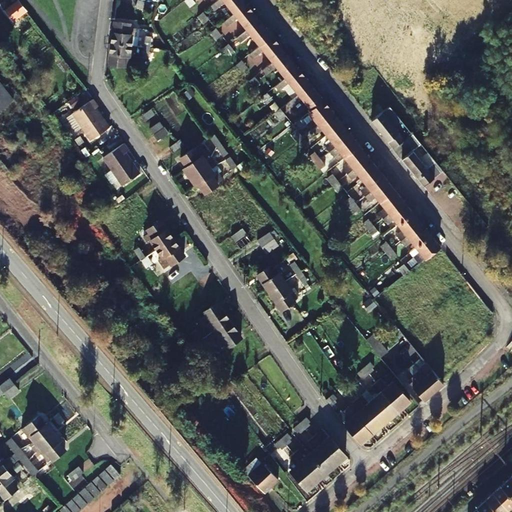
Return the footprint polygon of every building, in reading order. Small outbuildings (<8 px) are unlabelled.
[(225,2),(235,14),(247,5),(243,0),(218,0),(212,5),(215,9),(225,2)] [(20,2),(7,12),(14,21),(27,11),(20,2)] [(228,26),(238,18),(247,30),(260,20),(247,5),(235,14),(225,22),(228,26)] [(204,23),(209,18),(203,12),(198,16),(204,23)] [(241,42),(251,34),(261,46),(273,37),(260,20),(247,30),(238,38),(239,39),(241,42)] [(113,43),(132,46),(134,35),(138,35),(139,27),(132,26),(132,24),(116,22),(113,43)] [(217,29),(211,33),(217,40),(222,36),(217,29)] [(252,55),(254,58),(264,50),(273,61),(285,52),(273,37),(261,46),(251,54),(252,55)] [(131,55),(132,46),(113,43),(110,65),(126,66),(127,63),(134,64),(135,56),(131,55)] [(230,46),(225,50),(230,55),(235,51),(230,46)] [(267,74),(277,66),(286,78),(298,68),(285,52),(273,61),(263,69),(265,71),(267,74)] [(238,66),(243,72),(248,68),(243,62),(238,66)] [(280,90),(289,82),(299,94),(311,84),(298,68),(286,78),(276,86),(278,88),(280,90)] [(256,78),(250,82),(255,87),(260,83),(256,78)] [(0,93),(9,105),(14,101),(5,88),(0,81),(0,93)] [(293,106),(303,98),(312,110),(324,101),(311,84),(299,94),(289,102),(290,103),(293,106)] [(0,111),(9,105),(0,93),(0,111)] [(269,94),(263,98),(268,104),(273,99),(269,94)] [(95,108),(97,106),(92,99),(71,114),(90,140),(108,127),(95,108)] [(314,120),(308,124),(313,130),(334,112),(324,101),(312,110),(309,113),(314,119),(314,120)] [(146,121),(155,114),(152,109),(142,116),(146,121)] [(281,109),(276,114),(281,120),(286,115),(281,109)] [(323,131),(328,136),(343,124),(334,112),(313,130),(317,135),(323,131)] [(405,142),(383,113),(372,121),(395,150),(405,142)] [(160,122),(151,129),(154,133),(163,127),(160,122)] [(326,147),(331,152),(352,135),(343,124),(328,136),(332,142),(326,147)] [(160,141),(169,134),(165,128),(155,135),(160,141)] [(304,137),(298,130),(292,135),(298,141),(304,137)] [(213,137),(220,146),(223,144),(217,135),(213,137)] [(341,153),(346,159),(361,146),(352,135),(331,152),(335,158),(341,153)] [(213,137),(211,138),(218,149),(220,147),(220,146),(213,137)] [(304,137),(298,141),(304,148),(309,144),(304,137)] [(174,154),(186,146),(182,140),(170,148),(174,154)] [(125,153),(128,151),(123,143),(103,157),(123,185),(140,173),(125,153)] [(224,157),(229,153),(223,144),(220,146),(220,147),(218,149),(224,157)] [(206,155),(200,146),(194,150),(193,149),(181,158),(187,168),(195,162),(198,167),(207,161),(203,156),(206,155)] [(344,169),(349,175),(353,171),(353,170),(370,157),(361,146),(346,159),(350,164),(344,169)] [(435,166),(428,171),(412,151),(402,159),(425,187),(444,171),(441,168),(438,170),(435,166)] [(322,160),(316,153),(311,157),(316,164),(322,160)] [(187,168),(185,170),(196,186),(198,184),(207,179),(204,174),(212,168),(214,167),(218,164),(213,157),(207,161),(198,167),(195,162),(187,168)] [(359,175),(363,181),(378,168),(370,157),(353,170),(353,171),(349,175),(353,180),(359,175)] [(229,160),(236,169),(238,167),(232,158),(229,160)] [(229,160),(227,161),(234,170),(236,169),(229,160)] [(322,160),(316,164),(321,171),(327,166),(322,160)] [(217,172),(215,173),(212,168),(204,174),(207,179),(198,184),(205,193),(223,180),(217,172)] [(361,192),(366,198),(388,180),(378,168),(363,181),(368,186),(361,192)] [(339,182),(334,176),(329,180),(334,187),(339,182)] [(377,197),(382,204),(397,191),(388,180),(366,198),(370,202),(377,197)] [(339,182),(334,187),(339,193),(344,188),(339,182)] [(129,207),(143,197),(138,191),(125,201),(129,207)] [(380,215),(384,220),(406,203),(397,191),(382,204),(387,210),(380,215)] [(357,205),(352,198),(346,202),(352,209),(357,205)] [(395,220),(400,226),(414,213),(406,203),(384,220),(388,226),(395,220)] [(357,205),(352,209),(357,216),(362,211),(357,205)] [(397,236),(401,242),(423,224),(414,213),(400,226),(404,231),(397,236)] [(172,237),(160,221),(147,229),(149,232),(143,236),(148,242),(151,240),(157,248),(172,237)] [(375,227),(370,221),(365,225),(370,232),(375,227)] [(401,242),(406,247),(412,242),(417,248),(432,236),(423,224),(401,242)] [(375,227),(370,232),(375,238),(381,234),(375,227)] [(236,242),(247,234),(243,228),(233,237),(236,242)] [(265,253),(282,244),(274,230),(257,240),(265,253)] [(241,248),(251,241),(247,236),(237,243),(241,248)] [(422,254),(415,259),(419,265),(429,257),(441,247),(432,236),(417,248),(422,254)] [(172,237),(157,248),(162,256),(159,258),(164,266),(170,261),(172,264),(185,255),(172,237)] [(392,249),(387,242),(381,246),(387,253),(392,249)] [(145,256),(138,247),(133,251),(139,260),(145,256)] [(441,247),(429,257),(436,265),(447,255),(441,247)] [(392,249),(387,253),(392,259),(398,255),(392,249)] [(145,256),(139,260),(146,269),(151,265),(145,256)] [(302,271),(296,261),(291,265),(297,274),(302,271)] [(405,264),(399,269),(405,276),(411,271),(405,264)] [(283,272),(279,266),(273,270),(271,267),(258,276),(270,293),(286,282),(280,274),(283,272)] [(302,271),(297,274),(303,284),(309,280),(302,271)] [(185,288),(196,279),(192,274),(181,282),(185,288)] [(186,299),(202,287),(198,282),(182,294),(186,299)] [(286,282),(270,293),(282,310),(294,301),(293,300),(298,296),(294,290),(292,291),(286,282)] [(436,302),(434,304),(427,296),(423,299),(463,349),(476,339),(458,316),(452,321),(436,302)] [(443,350),(451,360),(463,349),(423,299),(419,303),(426,311),(424,313),(439,331),(432,336),(443,350)] [(208,322),(213,328),(214,331),(230,320),(217,303),(205,312),(207,314),(201,318),(205,325),(208,322)] [(229,347),(243,338),(230,320),(214,331),(219,336),(220,339),(217,341),(222,348),(228,344),(229,347)] [(203,338),(197,329),(192,333),(198,342),(203,338)] [(203,338),(198,342),(204,351),(209,347),(203,338)] [(374,349),(380,357),(387,352),(380,344),(374,349)] [(381,358),(388,367),(393,363),(386,354),(381,358)] [(252,356),(242,364),(246,370),(256,362),(252,356)] [(372,368),(374,366),(370,362),(366,366),(371,373),(374,370),(372,368)] [(427,363),(417,372),(433,393),(443,383),(442,381),(432,370),(427,363)] [(439,365),(432,370),(442,381),(448,376),(439,365)] [(363,376),(365,378),(371,373),(366,366),(357,373),(361,378),(363,376)] [(433,393),(417,372),(413,375),(419,382),(413,386),(424,400),(433,393)] [(393,382),(388,386),(379,377),(375,381),(399,409),(409,400),(393,382)] [(353,385),(355,383),(351,378),(346,383),(351,390),(354,387),(353,385)] [(0,397),(5,393),(16,385),(12,379),(0,387),(0,397)] [(373,399),(390,417),(399,409),(375,381),(370,386),(378,395),(373,399)] [(343,392),(345,395),(351,390),(346,383),(337,390),(341,394),(343,392)] [(10,399),(20,390),(16,385),(5,393),(10,399)] [(336,398),(333,394),(326,400),(331,407),(337,402),(335,400),(336,398)] [(357,398),(380,425),(390,417),(373,399),(369,402),(362,394),(357,398)] [(355,415),(371,434),(380,425),(357,398),(352,402),(359,411),(355,415)] [(337,415),(361,443),(371,434),(355,415),(349,420),(342,411),(337,415)] [(30,439),(31,437),(35,441),(36,442),(44,435),(40,431),(47,425),(40,416),(22,429),(30,439)] [(307,423),(310,421),(306,417),(300,421),(306,429),(310,425),(307,423)] [(299,431),(301,433),(306,429),(300,421),(293,428),(296,433),(299,431)] [(63,440),(63,439),(50,423),(47,425),(40,431),(44,435),(36,442),(41,449),(50,443),(53,447),(60,442),(63,440)] [(290,439),(292,437),(288,433),(281,438),(287,445),(291,441),(290,439)] [(312,437),(337,466),(347,457),(329,436),(323,441),(316,433),(312,437)] [(310,453),(328,474),(337,466),(312,437),(307,440),(315,449),(310,453)] [(9,440),(15,449),(18,446),(12,438),(9,440)] [(280,447),(282,449),(287,445),(281,438),(274,444),(278,449),(280,447)] [(6,443),(12,451),(15,449),(9,440),(6,443)] [(35,441),(33,443),(30,445),(37,453),(39,451),(41,449),(36,442),(35,441)] [(50,464),(67,450),(60,442),(53,447),(50,443),(41,449),(45,454),(43,455),(50,464)] [(17,451),(23,458),(25,455),(20,448),(17,451)] [(310,453),(306,457),(298,448),(294,452),(318,482),(328,474),(310,453)] [(15,449),(12,451),(19,460),(23,458),(17,451),(15,449)] [(291,469),(309,490),(318,482),(294,452),(288,457),(296,465),(291,469)] [(19,460),(26,468),(29,466),(28,464),(23,458),(19,460)] [(36,475),(39,472),(32,464),(29,466),(36,475)] [(280,481),(264,464),(250,476),(266,493),(280,481)] [(29,466),(26,468),(33,477),(36,475),(29,466)] [(75,481),(85,473),(81,467),(70,476),(75,481)] [(122,479),(114,468),(108,473),(116,483),(122,479)] [(15,477),(12,479),(6,471),(0,475),(0,493),(4,499),(16,490),(15,488),(21,483),(15,477)] [(116,485),(107,474),(102,479),(110,489),(116,485)] [(511,480),(510,478),(503,485),(511,496),(511,480)] [(109,490),(100,480),(95,484),(103,495),(109,490)] [(511,511),(511,496),(503,485),(494,493),(510,511),(511,511)] [(102,496),(93,486),(88,490),(97,501),(102,496)] [(95,502),(87,491),(81,496),(90,506),(95,502)] [(510,511),(494,493),(487,499),(497,511),(510,511)] [(88,507),(80,497),(75,501),(83,511),(88,507)] [(497,511),(487,499),(477,508),(480,511),(497,511)] [(81,511),(73,503),(68,507),(72,511),(81,511)]
